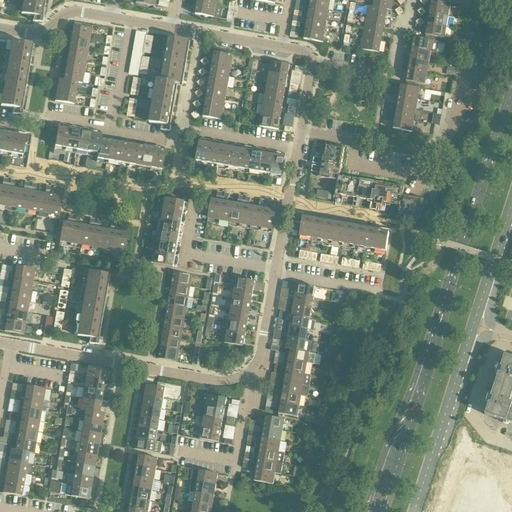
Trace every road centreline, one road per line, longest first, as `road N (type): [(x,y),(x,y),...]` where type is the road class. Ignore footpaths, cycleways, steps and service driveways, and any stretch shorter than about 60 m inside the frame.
road 1 (secondary): [(511,92),(374,511)]
road 2 (residential): [(248,373),(222,381),(12,344)]
road 3 (residential): [(296,148),(215,135),(160,140),(114,132),(115,124)]
road 4 (secondary): [(414,511),(461,362)]
road 5 (residential): [(276,269),(185,254),(197,199)]
road 6 (residential): [(180,451),(237,462),(248,373)]
road 7 (residential): [(133,20),(73,10),(43,35),(0,28)]
road 8 (residential): [(511,444),(489,437),(470,416),(494,346),(511,351)]
road 9 (residential): [(296,148),(311,63),(304,50),(282,46)]
road 10 (residential): [(276,269),(296,148)]
